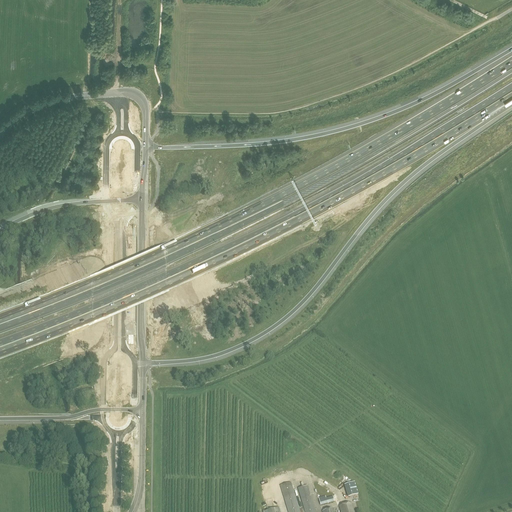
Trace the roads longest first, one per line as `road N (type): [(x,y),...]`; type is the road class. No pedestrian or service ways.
road 1 (motorway): [(511,64),(293,193),(0,323)]
road 2 (motorway): [(0,346),(228,250),(511,90)]
road 3 (motorway): [(134,363),(215,355),(274,326),(389,196),(511,104)]
road 4 (motorway): [(511,49),(414,103),(341,129),(256,144),(136,148)]
road 5 (secondary): [(134,363),(123,348),(123,266),(124,222),(136,203),(136,148)]
road 6 (secondary): [(105,201),(116,221),(116,269),(103,417)]
road 7 (secondary): [(0,135),(48,103),(115,99)]
